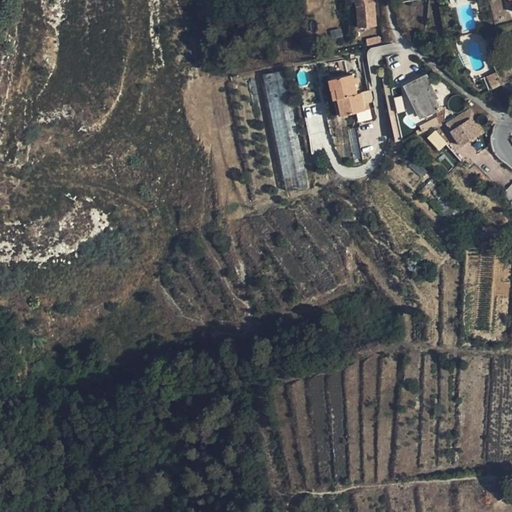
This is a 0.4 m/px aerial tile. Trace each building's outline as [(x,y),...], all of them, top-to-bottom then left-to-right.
[(373,0),(354,0),(356,6),(357,27),(374,27),(374,3),(373,0)] [(285,69),(265,73),(287,190),(308,186),(285,69)] [(332,76),(334,87),(338,87),(343,114),(365,111),(362,92),(357,93),(354,73),(332,76)] [(408,83),(419,107),(423,105),(427,114),(442,108),(438,99),(440,98),(428,73),(408,83)] [(338,115),(343,114),(338,87),(334,87),(338,115)] [(389,108),(397,106),(394,97),(387,98),(389,108)] [(436,130),(429,135),(440,148),(446,143),(448,144),(456,137),(462,145),(481,132),(471,116),(461,122),(459,118),(448,124),(449,125),(439,133),(436,130)] [(340,160),(360,157),(356,129),(335,131),(340,160)]
